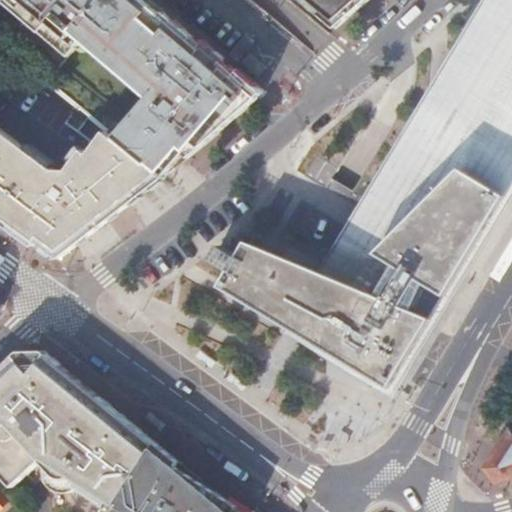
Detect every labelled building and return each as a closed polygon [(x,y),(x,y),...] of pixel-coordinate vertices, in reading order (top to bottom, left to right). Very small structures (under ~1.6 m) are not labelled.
[(128,131),(117,123),(110,132),(166,178),(253,107),(207,70),(216,59),(146,0),(3,0),(70,57),(90,33),(160,90),(128,131)] [(331,14),(343,25),(371,0),(304,0),(327,19),(331,14)] [(511,184),(511,0),(496,0),(482,25),(463,58),(367,212),(462,270),(511,184)] [(0,220),(24,239),(35,246),(37,242),(62,255),(166,178),(110,132),(89,156),(83,152),(63,176),(0,128),(0,220)] [(456,279),(462,270),(367,212),(361,221),(356,229),(451,287),(456,279)] [(394,385),(451,287),(356,229),(327,276),(314,272),(261,252),(238,291),(294,325),(394,385)] [(43,353),(19,350),(0,368),(0,446),(28,475),(42,463),(55,476),(66,484),(69,482),(72,478),(80,482),(76,490),(108,510),(110,511),(125,511),(126,511),(117,505),(157,444),(43,353)] [(511,433),(488,471),(497,484),(511,479),(511,433)] [(125,511),(237,511),(226,504),(227,501),(200,483),(202,481),(179,466),(180,463),(157,444),(117,505),(126,511),(125,511)] [(0,472),(14,488),(28,475),(0,446),(0,472)]
